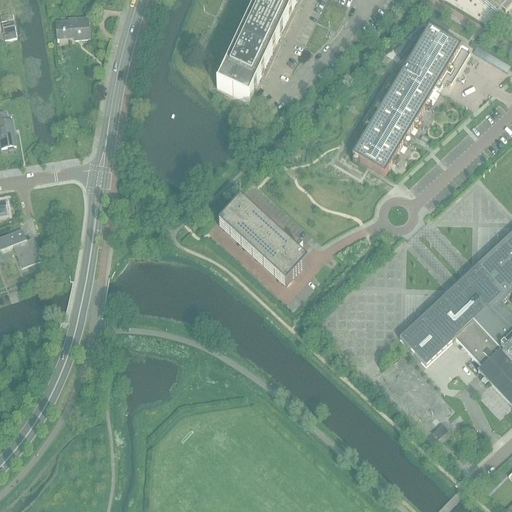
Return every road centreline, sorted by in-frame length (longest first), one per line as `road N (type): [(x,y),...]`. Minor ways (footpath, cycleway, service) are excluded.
road 1 (secondary): [(0,468),(62,378),(101,177)]
road 2 (residential): [(374,3),(293,88),(280,92),(273,78),(307,0)]
road 3 (secondary): [(101,177),(138,0)]
road 4 (residential): [(411,208),(511,115)]
